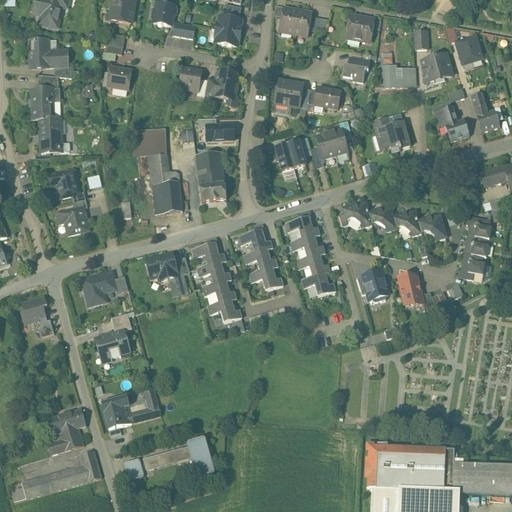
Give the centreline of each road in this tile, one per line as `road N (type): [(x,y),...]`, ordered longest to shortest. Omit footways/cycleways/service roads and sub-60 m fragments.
road 1 (residential): [(49,275),(119,511)]
road 2 (residential): [(49,275),(246,222)]
road 3 (residential): [(321,201),(511,144)]
road 4 (residential): [(358,322),(304,338),(268,216)]
road 5 (residential): [(246,222),(241,168),(256,66)]
road 6 (residential): [(0,128),(49,275)]
